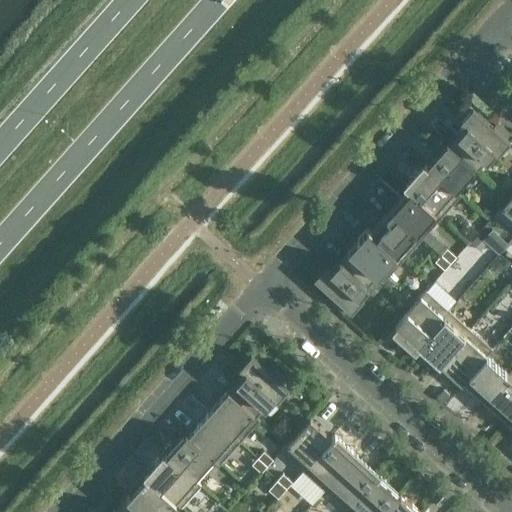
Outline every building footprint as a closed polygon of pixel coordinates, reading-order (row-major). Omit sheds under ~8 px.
[(446,141),(445,141),(480,172),(481,171),(478,169),(511,133),(497,121),(493,125),(478,111),(449,143),(446,140),(446,141)] [(480,172),(445,141),(426,163),(461,194),(462,193),(456,188),(474,168),(480,173),(480,172)] [(461,194),(426,163),(406,185),(409,188),(441,216),(443,214),(461,194)] [(441,216),(409,188),(390,209),(422,238),(441,216)] [(511,192),(501,205),(511,215),(511,192)] [(422,238),(390,209),(371,230),(368,227),(368,228),(367,229),(403,259),(422,238)] [(403,259),(367,229),(347,250),(383,281),(403,259)] [(504,247),(494,238),(488,245),(498,253),(504,247)] [(447,248),(441,254),(450,263),(456,256),(447,248)] [(382,282),(383,281),(347,250),(319,282),(335,296),(331,301),(344,313),(377,277),(382,282)] [(444,269),(450,263),(441,254),(435,261),(444,269)] [(426,289),(395,323),(417,343),(448,309),(426,289)] [(448,309),(417,343),(439,363),(470,328),(448,309)] [(470,328),(439,363),(461,382),(492,348),(470,328)] [(511,343),(511,331),(508,328),(502,335),(511,343)] [(492,348),(461,382),(461,383),(464,380),(485,399),(508,373),(487,354),(493,348),(492,348)] [(256,358),(227,390),(259,419),(260,418),(257,416),(290,380),(276,368),(272,372),(256,358)] [(511,376),(508,373),(485,399),(507,419),(511,412),(511,376)] [(259,419),(227,390),(208,412),(240,441),(259,419)] [(240,441),(208,412),(189,433),(186,431),(185,431),(220,462),(240,441)] [(331,437),(309,417),(281,449),(303,469),(334,434),(331,437)] [(220,462),(185,431),(166,453),(201,484),(201,483),(195,478),(213,458),(219,463),(220,462)] [(356,454),(334,434),(303,469),(325,488),(356,454)] [(264,450),(258,457),(267,466),(273,459),(264,450)] [(201,484),(166,453),(165,454),(146,475),(181,506),(201,484)] [(378,473),(356,454),(325,488),(347,508),(378,473)] [(261,472),(267,466),(258,457),(252,464),(261,472)] [(283,473),(277,479),(287,488),(293,481),(283,473)] [(382,511),(400,493),(378,473),(347,508),(348,509),(353,503),(362,511),(382,511)] [(181,506),(146,475),(146,476),(147,477),(129,497),(127,496),(144,511),(162,511),(173,500),(180,507),(181,506)] [(281,495),(287,488),(277,479),(271,486),(281,495)] [(421,511),(400,493),(382,511),(421,511)] [(144,511),(127,496),(112,511),(144,511)]
